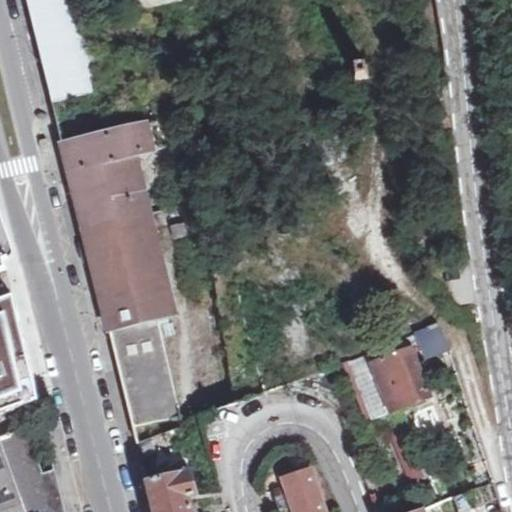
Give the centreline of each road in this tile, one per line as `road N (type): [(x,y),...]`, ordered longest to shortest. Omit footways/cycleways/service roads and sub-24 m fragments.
road 1 (tertiary): [(511,420),(488,303),(448,0)]
road 2 (track): [(360,0),(380,34),(400,161),(402,258),(415,308),(456,342)]
road 3 (tertiary): [(74,352),(0,21)]
road 4 (tertiary): [(246,511),(239,459),(248,435),(288,418),(322,434),(336,452),(359,511)]
road 5 (tertiary): [(0,148),(45,307),(74,352)]
road 6 (tertiary): [(74,352),(113,511)]
